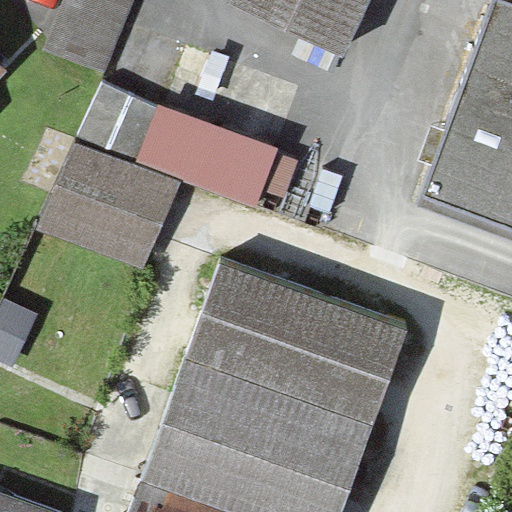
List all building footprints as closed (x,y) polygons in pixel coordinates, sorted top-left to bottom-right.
[(126,0),(61,0),(42,47),(98,70),(126,0)] [(361,0),(251,0),(342,42),(361,0)] [(511,227),(511,0),(492,0),(420,194),(511,227)] [(140,153),(159,102),(100,80),(76,142),(135,165),(140,153)] [(251,195),(270,144),(159,102),(140,153),(251,195)] [(45,223),(142,259),(173,179),(135,165),(76,142),(45,223)] [(331,511),(400,322),(221,258),(130,511),(331,511)] [(0,354),(11,359),(33,308),(1,294),(0,297),(0,354)] [(0,511),(68,511),(0,487),(0,511)]
